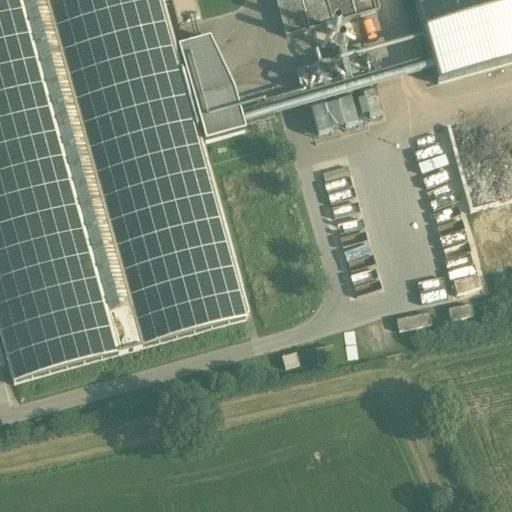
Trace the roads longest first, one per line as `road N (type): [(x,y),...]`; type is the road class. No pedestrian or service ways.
road 1 (track): [(458,511),(399,372),(0,460)]
road 2 (unknown): [(356,146),(406,247),(410,281),(403,309),(383,331),(323,329)]
